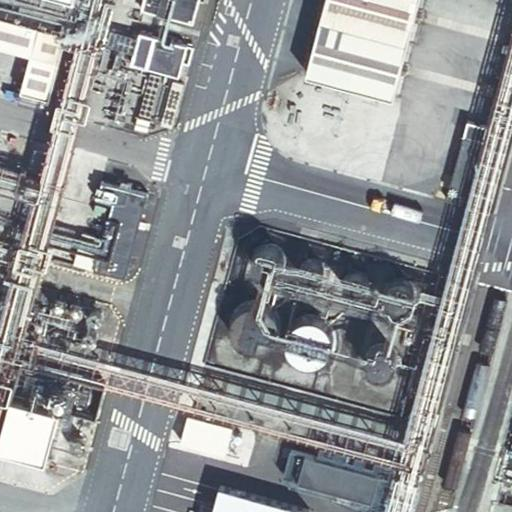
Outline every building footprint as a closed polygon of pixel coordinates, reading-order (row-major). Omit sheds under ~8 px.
[(198,19),(203,0),(148,0),(147,6),(198,19)] [(398,98),(423,0),(330,0),(311,75),(398,98)] [(52,100),(70,37),(0,18),(0,49),(34,59),(25,93),(52,100)] [(184,72),(192,41),(145,29),(136,60),(184,72)] [(479,170),(489,127),(471,122),(454,187),(469,191),(474,169),(479,170)] [(130,274),(151,194),(104,181),(100,200),(116,204),(99,265),(130,274)] [(288,259),(288,255),(288,251),(286,248),(284,245),(280,242),(277,241),(273,241),(270,241),(266,243),(263,245),(260,248),(259,251),(258,254),(258,258),(260,262),(261,265),(264,268),(267,270),(271,271),(275,271),(279,270),(282,268),(285,265),(287,262),(288,259)] [(326,276),(328,273),(328,271),(329,268),(328,265),(327,262),(325,260),(323,259),(320,258),(318,257),(315,258),(312,259),(310,260),(308,262),(307,265),(307,268),(307,271),(307,273),(309,276),(311,277),(313,279),(316,279),(319,279),(322,279),(324,277),(326,276)] [(368,286),(369,284),(370,281),(370,278),(370,276),(369,273),(367,271),(365,270),(362,268),(360,268),(357,269),(354,270),(352,271),(350,273),(349,275),(348,278),(349,281),(349,284),(351,286),(353,288),(355,289),(358,290),(361,290),(364,289),(366,288),(368,286)] [(418,294),(419,290),(418,287),(416,283),(414,280),(411,278),(407,276),(404,276),(400,276),(396,278),(393,280),(391,283),(389,286),(388,290),(389,294),(390,298),(392,301),(394,303),(398,305),(401,306),(405,306),(409,305),(412,303),(415,301),(417,298),(418,294)] [(281,333),(282,327),(283,322),(282,316),(279,310),(276,306),(271,303),(266,300),(260,300),(254,300),(248,303),(244,306),(240,310),(238,315),(237,321),(237,327),(239,333),(242,337),(246,341),(251,344),(257,346),(263,346),(268,344),(273,342),(277,338),(281,333)] [(293,347),(295,351),(296,352),(300,356),(306,359),(311,360),(317,360),(323,359),(328,356),(332,352),(336,347),(338,341),(338,336),(337,330),(334,324),(330,320),(326,316),(320,314),(314,313),(309,314),(303,316),(298,320),(295,324),(292,330),(291,335),(291,341),(293,347)] [(402,360),(402,356),(401,353),(399,349),(397,346),(394,344),(391,343),(387,342),(383,343),(380,344),(377,346),(374,349),(372,353),(372,356),(372,360),(373,364),(375,367),(378,369),(381,371),(385,372),(389,372),(393,371),(396,369),(398,367),(400,364),(402,360)] [(71,418),(78,389),(35,378),(27,407),(71,418)] [(390,477),(310,458),(303,487),(383,506),(390,477)] [(299,511),(225,492),(219,511),(299,511)]
